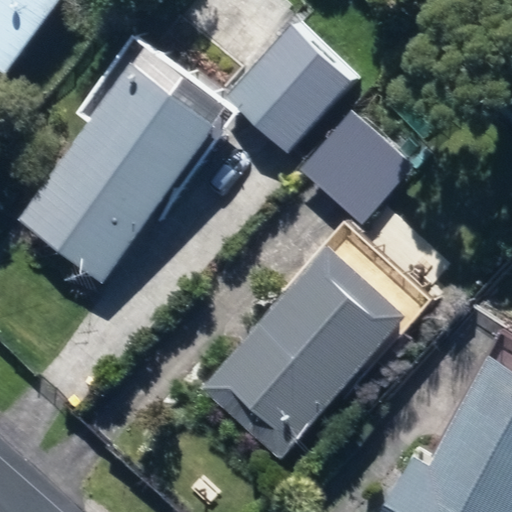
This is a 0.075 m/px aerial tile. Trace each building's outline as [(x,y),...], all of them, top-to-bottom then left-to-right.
[(0,0),(0,72),(1,74),(55,0),(0,0)] [(254,93),(313,148),(381,76),(322,20),(254,93)] [(53,216),(130,280),(263,119),(186,55),(53,216)] [(324,166),(382,221),(439,161),(381,107),(324,166)] [(234,384),(303,455),(451,309),(381,238),(234,384)] [(373,511),(511,511),(511,375),(479,358),(424,467),(403,456),(373,511)]
